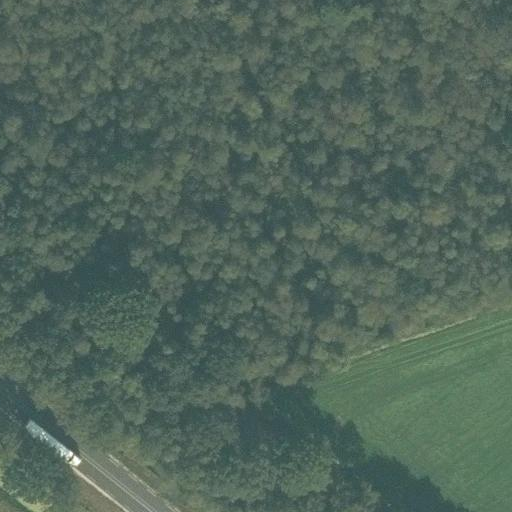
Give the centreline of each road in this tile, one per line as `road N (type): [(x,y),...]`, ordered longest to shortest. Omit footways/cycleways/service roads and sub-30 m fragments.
road 1 (unclassified): [(335,511),(0,228)]
road 2 (primary): [(155,511),(0,388)]
